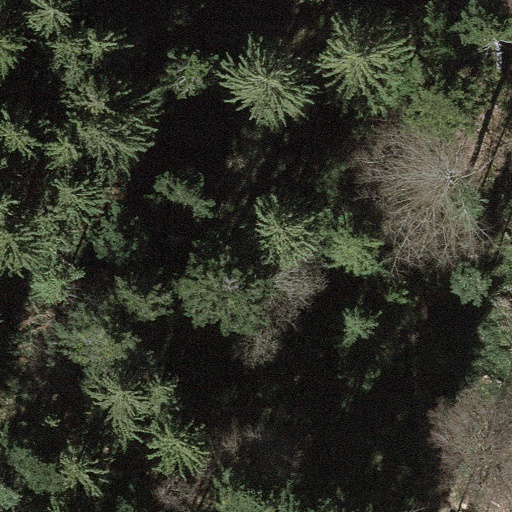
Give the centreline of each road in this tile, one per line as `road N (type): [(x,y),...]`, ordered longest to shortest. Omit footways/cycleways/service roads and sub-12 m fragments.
road 1 (track): [(365,0),(407,348),(443,511)]
road 2 (track): [(240,0),(284,16),(363,25),(511,105)]
